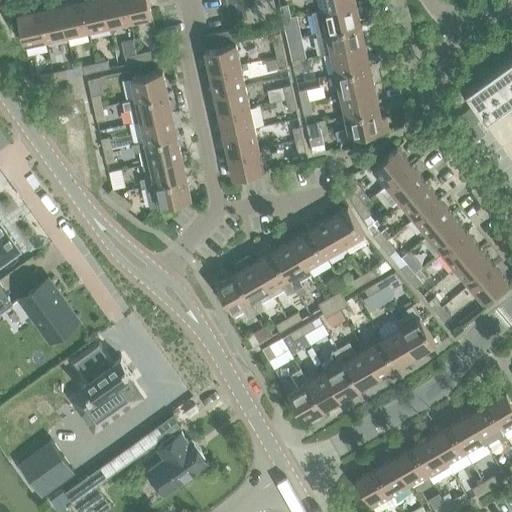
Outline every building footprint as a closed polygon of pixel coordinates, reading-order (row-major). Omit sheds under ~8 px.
[(80,0),(59,5),(66,35),(87,30),(80,0)] [(80,0),(87,30),(108,26),(102,0),(80,0)] [(102,0),(108,26),(109,26),(130,21),(124,0),(102,0)] [(147,0),(124,0),(130,21),(151,16),(147,0)] [(354,0),(307,0),(308,1),(309,0),(318,0),(321,11),(355,3),(354,0)] [(321,11),(312,13),(317,34),(326,32),(360,24),(355,3),(321,11)] [(288,4),(280,6),(283,19),(290,17),(291,17),(288,4)] [(38,10),(45,40),(66,35),(59,5),(38,10)] [(38,10),(16,14),(23,45),(45,40),(38,10)] [(290,17),(283,19),(288,40),(301,37),(296,16),(291,17),(290,17)] [(326,32),(317,34),(322,55),(331,53),(365,45),(360,24),(326,32)] [(209,49),(204,50),(209,71),(240,64),(235,43),(238,42),(235,28),(230,29),(226,30),(206,35),(209,49)] [(279,33),(271,34),(274,45),(276,56),(284,54),(282,43),(279,33)] [(301,37),(288,40),(292,61),(300,60),(301,60),(306,58),(301,37)] [(133,38),(122,41),(125,56),(136,53),(133,38)] [(365,45),(331,53),(335,74),(369,66),(365,45)] [(84,52),(87,63),(95,62),(94,58),(92,50),(84,52)] [(150,50),(137,53),(139,61),(152,58),(150,50)] [(136,53),(125,56),(127,64),(139,61),(137,53),(136,53)] [(284,54),(276,56),(276,57),(279,69),(287,68),(284,55),(284,54)] [(511,58),(466,91),(475,104),(484,116),(487,121),(511,102),(511,58)] [(105,60),(95,62),(95,63),(97,70),(110,67),(108,60),(105,60)] [(300,60),(292,61),(295,73),(303,71),(301,60),(300,60)] [(95,62),(74,67),(74,68),(76,75),(86,73),(97,70),(95,63),(95,62)] [(240,64),(209,71),(209,72),(214,92),(245,85),(240,65),(240,64)] [(369,66),(335,74),(340,95),(374,87),(369,66)] [(74,67),(53,72),(53,73),(55,80),(76,75),(74,68),(74,67)] [(162,70),(131,77),(136,98),(136,99),(136,101),(167,94),(162,70)] [(53,72),(41,75),(43,83),(55,80),(53,73),(53,72)] [(291,84),(283,86),(286,98),(294,97),(291,84)] [(245,85),(214,92),(214,93),(219,114),(250,107),(245,86),(245,85)] [(374,87),(340,95),(345,116),(379,108),(374,87)] [(306,88),(299,90),(302,103),(309,101),(306,88)] [(459,91),(448,99),(449,100),(452,105),(454,107),(457,105),(465,100),(460,93),(459,91)] [(100,94),(91,95),(91,96),(92,97),(94,109),(101,107),(102,107),(100,94)] [(136,98),(122,101),(124,110),(130,109),(133,122),(141,121),(141,122),(172,115),(167,94),(136,101),(136,99),(136,98)] [(294,97),(286,98),(287,99),(289,110),(296,109),(294,98),(294,97)] [(310,102),(301,104),(304,115),(312,113),(310,102)] [(475,104),(455,118),(473,142),(486,133),(478,121),(484,116),(475,104)] [(101,107),(94,109),(95,110),(97,121),(104,119),(105,119),(102,107),(101,107)] [(250,107),(219,114),(219,115),(223,135),(254,128),(250,108),(250,107)] [(348,128),(335,131),(337,140),(346,138),(360,135),(389,128),(386,115),(381,116),(379,108),(345,116),(348,128)] [(172,115),(141,122),(145,141),(145,142),(146,143),(177,136),(172,115)] [(301,127),(293,129),(295,141),(303,139),(301,127)] [(254,128),(223,135),(224,136),(228,156),(259,149),(255,129),(254,128)] [(319,135),(309,137),(309,138),(311,145),(323,142),(324,142),(322,134),(319,135)] [(109,136),(101,138),(101,139),(104,150),(111,149),(112,149),(126,145),(125,137),(117,138),(117,137),(109,138),(109,136)] [(145,141),(132,144),(134,152),(139,151),(142,166),(182,157),(177,136),(146,143),(145,142),(145,141)] [(303,139),(295,141),(298,153),(306,152),(303,139)] [(394,149),(372,167),(386,184),(411,164),(397,147),(394,149)] [(111,149),(104,150),(107,163),(115,161),(112,149),(111,149)] [(259,149),(228,156),(233,178),(264,171),(259,149)] [(145,177),(140,178),(141,187),(145,186),(146,187),(147,187),(187,178),(182,157),(142,166),(145,177)] [(378,191),(375,194),(389,210),(400,201),(425,180),(411,164),(386,184),(378,191)] [(147,187),(146,187),(150,207),(155,206),(191,198),(187,178),(147,187)] [(425,180),(400,201),(414,218),(439,197),(425,180)] [(112,189),(107,194),(108,195),(117,202),(121,197),(122,196),(113,188),(112,188),(112,189)] [(357,192),(350,196),(356,207),(362,204),(363,203),(357,192)] [(121,197),(117,202),(118,203),(127,210),(131,205),(132,204),(122,196),(121,197)] [(414,218),(408,223),(413,229),(416,234),(423,228),(423,229),(428,234),(452,214),(439,197),(414,218)] [(362,204),(356,207),(363,218),(370,214),(363,203),(362,204)] [(347,206),(328,218),(344,246),(350,253),(367,244),(362,235),(364,234),(347,206)] [(428,234),(421,239),(422,240),(429,249),(435,256),(441,251),(466,230),(452,214),(428,234)] [(328,218),(310,228),(326,256),(327,256),(344,246),(328,218)] [(0,263),(20,249),(0,220),(0,263)] [(310,228),(291,239),(307,267),(309,266),(314,263),(319,271),(331,264),(327,256),(326,256),(310,228)] [(385,229),(381,232),(388,239),(391,236),(385,229)] [(379,230),(373,235),(381,245),(386,241),(388,239),(381,232),(379,230)] [(466,230),(441,251),(442,252),(455,268),(480,247),(466,230)] [(291,239),(272,250),(296,290),(300,296),(307,292),(303,286),(304,285),(301,280),(312,273),(309,266),(307,267),(291,239)] [(386,241),(381,245),(389,255),(396,249),(388,239),(386,241)] [(480,247),(455,268),(469,284),(494,264),(480,247)] [(272,250),(254,261),(273,295),(284,289),(288,295),(296,290),(272,250)] [(386,260),(361,274),(362,275),(365,281),(390,267),(391,266),(386,260)] [(254,261),(235,272),(258,312),(266,307),(262,302),(273,295),(254,261)] [(407,263),(400,268),(401,270),(408,278),(413,274),(415,273),(407,263)] [(494,264),(469,284),(483,301),(508,281),(494,264)] [(413,274),(408,278),(409,278),(417,288),(422,284),(427,279),(419,269),(415,273),(413,274)] [(394,272),(375,282),(376,283),(379,289),(380,290),(391,284),(393,288),(393,287),(402,282),(404,281),(395,271),(394,272)] [(235,272),(216,283),(230,308),(232,311),(235,316),(243,311),(247,318),(258,312),(235,272)] [(361,274),(350,281),(351,282),(355,288),(365,281),(362,275),(361,274)] [(48,277),(19,298),(50,340),(79,319),(48,277)] [(375,282),(365,289),(369,296),(378,291),(380,290),(379,289),(376,283),(375,282)] [(0,284),(0,311),(13,303),(0,284)] [(340,290),(329,297),(329,298),(333,304),(344,297),(343,295),(340,290)] [(111,321),(131,312),(123,294),(103,302),(111,321)] [(433,297),(428,302),(436,312),(442,307),(443,306),(434,296),(433,297)] [(329,297),(318,303),(321,307),(321,308),(322,310),(323,310),(333,304),(329,298),(329,297)] [(344,297),(333,304),(334,305),(337,311),(340,309),(348,304),(346,300),(344,297)] [(323,310),(322,310),(324,313),(326,317),(327,316),(337,311),(334,305),(333,304),(323,310)] [(409,314),(396,321),(416,356),(436,344),(420,316),(417,311),(413,304),(406,309),(409,314)] [(442,307),(436,312),(444,322),(450,317),(451,316),(443,306),(442,307)] [(298,311),(286,318),(287,319),(291,325),(302,318),(298,312),(298,311)] [(262,327),(246,336),(247,337),(253,347),(259,343),(272,336),(273,335),(263,317),(262,318),(259,320),(262,327)] [(286,318),(276,324),(280,331),(281,331),(291,325),(287,319),(286,318)] [(312,320),(300,326),(301,327),(304,333),(313,328),(316,327),(312,321),(312,320)] [(378,329),(377,332),(381,339),(397,366),(416,356),(396,321),(392,321),(378,329)] [(286,335),(282,337),(287,345),(288,348),(292,354),(301,349),(310,343),(308,340),(304,333),(301,327),(300,326),(290,333),(286,335)] [(282,337),(262,349),(263,350),(264,351),(269,360),(287,349),(288,348),(287,345),(282,337)] [(381,339),(362,350),(379,377),(397,366),(381,339)] [(349,342),(337,349),(360,388),(379,377),(362,350),(356,353),(349,342)] [(134,375),(121,356),(113,362),(103,348),(96,353),(91,347),(74,360),(88,380),(82,384),(88,392),(78,399),(96,424),(104,418),(106,421),(130,403),(128,401),(136,395),(126,381),(134,375)] [(320,362),(312,347),(307,349),(316,365),(320,362)] [(334,358),(322,365),(325,371),(341,399),(360,388),(337,349),(331,352),(334,358)] [(298,387),(287,393),(303,421),(323,410),(307,382),(299,369),(290,375),(298,387)] [(325,371),(307,382),(323,410),(341,399),(325,371)] [(511,399),(507,391),(488,402),(508,437),(511,434),(511,426),(511,425),(511,424),(511,399)] [(488,402),(469,413),(485,440),(497,433),(501,441),(508,437),(488,402)] [(469,413),(450,424),(466,451),(485,440),(469,413)] [(173,414),(61,494),(73,511),(102,511),(113,505),(98,484),(140,453),(181,424),(173,414)] [(450,424),(431,434),(447,462),(448,462),(466,451),(450,424)] [(164,459),(147,472),(157,486),(173,475),(179,483),(208,463),(191,440),(188,443),(180,432),(157,449),(164,459)] [(431,434),(413,445),(429,473),(434,481),(453,470),(448,462),(447,462),(431,434)] [(51,438),(18,462),(41,494),(75,471),(51,438)] [(413,445),(394,456),(410,484),(429,473),(413,445)] [(394,456),(375,467),(396,503),(403,499),(399,490),(410,484),(394,456)] [(375,467),(356,478),(372,506),(384,499),(389,507),(396,503),(375,467)] [(494,474),(483,481),(487,487),(498,481),(494,474)] [(483,481),(472,487),(476,494),(487,487),(483,481)] [(451,499),(453,498),(449,492),(442,496),(446,502),(451,499)] [(451,499),(446,502),(450,509),(461,502),(457,495),(453,498),(451,499)] [(446,502),(435,509),(436,511),(444,511),(450,509),(446,502)]
